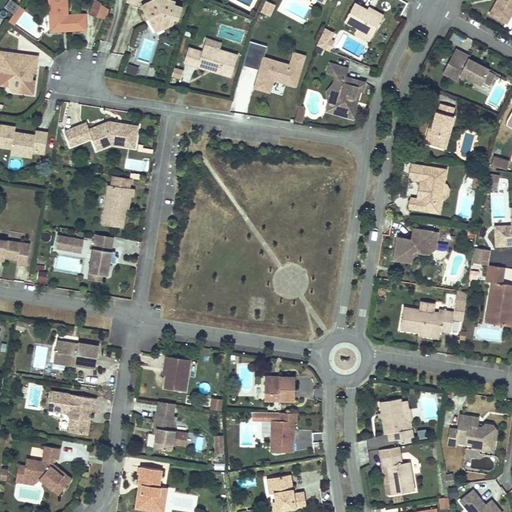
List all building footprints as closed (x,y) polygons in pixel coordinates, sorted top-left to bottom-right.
[(66,0),(48,0),(47,31),(48,33),(55,33),(60,30),(64,30),(64,34),(83,34),(83,19),(66,18),(66,0)] [(511,0),(498,0),(489,15),(507,26),(511,18),(511,0)] [(173,5),(160,1),(158,6),(154,4),(153,1),(140,8),(146,21),(158,25),(161,31),(170,26),(172,21),(176,23),(180,10),(172,8),(173,5)] [(11,17),(17,9),(9,3),(3,11),(11,17)] [(98,8),(91,3),(86,19),(94,22),(98,8)] [(267,21),(273,9),(265,5),(260,17),(267,21)] [(380,20),(353,6),(343,25),(356,31),(370,39),(380,20)] [(158,25),(146,21),(153,35),(161,31),(158,25)] [(370,39),(356,31),(353,36),(368,44),(370,39)] [(330,44),(333,38),(325,34),(319,44),(331,51),(333,48),(330,44)] [(247,40),(243,64),(260,67),(264,43),(247,40)] [(220,47),(204,42),(202,49),(217,54),(220,47)] [(331,51),(319,44),(316,50),(328,56),(331,51)] [(217,54),(202,49),(200,56),(186,52),(182,67),(196,71),(196,68),(212,73),(211,76),(229,81),(235,60),(217,54)] [(296,87),(306,54),(292,50),(288,62),(262,54),(252,87),(269,93),(273,80),(296,87)] [(488,87),(493,78),(487,75),(488,73),(467,61),(468,59),(454,51),(441,75),(455,82),(458,76),(479,88),(482,84),(488,87)] [(36,59),(0,54),(0,74),(4,75),(8,83),(7,88),(9,93),(18,94),(20,83),(29,84),(30,75),(34,76),(36,59)] [(181,78),(183,68),(173,66),(171,76),(181,78)] [(335,77),(333,86),(340,96),(328,106),(335,115),(356,121),(358,111),(351,110),(353,103),(356,104),(358,93),(360,93),(362,84),(345,79),(346,72),(328,68),(326,75),(335,77)] [(340,96),(333,86),(325,93),(328,106),(340,96)] [(430,123),(424,146),(443,151),(451,120),(449,120),(452,109),(438,105),(435,116),(434,116),(432,124),(430,123)] [(87,134),(84,127),(62,136),(68,151),(90,142),(97,140),(100,147),(109,149),(132,152),(135,130),(118,128),(118,130),(114,130),(115,127),(106,126),(87,134)] [(23,138),(12,136),(13,131),(0,128),(0,151),(9,152),(8,155),(20,157),(19,160),(28,161),(29,162),(30,156),(42,158),(45,137),(33,135),(32,142),(26,141),(23,138)] [(97,140),(90,142),(95,155),(109,149),(100,147),(97,140)] [(504,162),(494,159),(492,167),(501,170),(504,162)] [(510,164),(504,162),(501,170),(507,172),(510,164)] [(482,168),(477,167),(476,171),(486,174),(488,164),(483,163),(482,168)] [(409,168),(407,182),(417,183),(422,184),(419,203),(414,202),(410,201),(408,212),(438,217),(445,175),(409,168)] [(469,174),(468,181),(472,182),(470,192),(477,194),(480,176),(469,174)] [(126,192),(128,183),(109,179),(107,189),(126,192)] [(414,202),(419,203),(422,184),(417,183),(414,202)] [(489,183),(487,195),(497,196),(499,184),(489,183)] [(126,192),(107,189),(105,189),(99,227),(119,230),(122,213),(123,207),(126,208),(127,201),(129,201),(131,193),(126,192)] [(495,233),(497,250),(511,248),(511,231),(511,232),(495,233)] [(56,233),(54,248),(82,250),(83,235),(56,233)] [(411,244),(394,242),(391,264),(408,267),(410,256),(415,254),(419,258),(427,259),(434,253),(437,237),(412,234),(411,244)] [(0,243),(0,260),(16,263),(15,268),(25,269),(28,248),(0,243)] [(100,278),(105,279),(111,247),(91,244),(86,275),(100,278)] [(487,264),(490,248),(473,246),(471,262),(487,264)] [(481,279),(483,264),(472,263),(471,278),(481,279)] [(492,279),(487,278),(486,286),(491,287),(502,289),(505,273),(494,271),(492,279)] [(45,283),(46,273),(37,273),(36,282),(45,283)] [(85,282),(99,285),(100,278),(86,275),(85,282)] [(511,290),(502,289),(491,287),(486,317),(490,318),(493,323),(492,328),(510,331),(511,318),(511,316),(511,312),(511,306),(511,290)] [(419,316),(403,313),(400,335),(418,338),(439,341),(440,336),(450,338),(452,324),(463,326),(466,307),(467,298),(458,296),(456,306),(455,306),(453,318),(439,316),(438,319),(433,318),(434,309),(421,307),(419,316)] [(493,323),(490,318),(486,317),(485,327),(492,328),(493,323)] [(32,367),(44,369),(48,347),(36,345),(32,367)] [(96,351),(75,348),(74,349),(74,351),(68,350),(68,348),(54,346),(51,363),(62,364),(61,369),(71,371),(71,370),(92,373),(96,351)] [(187,365),(163,361),(162,369),(165,370),(163,380),(161,393),(183,397),(187,365)] [(292,381),(277,381),(277,384),(262,384),(262,404),(291,405),(292,381)] [(92,402),(47,395),(44,414),(63,417),(66,422),(64,435),(83,438),(86,424),(83,424),(83,418),(86,418),(89,418),(92,402)] [(210,408),(221,409),(221,398),(210,397),(210,408)] [(380,416),(383,438),(388,437),(390,446),(410,443),(409,434),(404,434),(399,406),(399,403),(384,406),(385,415),(380,416)] [(399,406),(404,434),(409,434),(407,424),(408,422),(407,412),(405,411),(404,406),(399,406)] [(293,417),(275,417),(275,426),(267,426),(267,456),(292,457),(293,417)] [(167,435),(169,421),(154,418),(151,433),(154,433),(152,443),(150,453),(168,456),(171,435),(167,435)] [(255,435),(260,435),(260,421),(239,421),(239,447),(255,447),(255,435)] [(455,433),(453,447),(470,450),(470,453),(479,454),(480,447),(489,448),(490,433),(487,428),(484,428),(479,431),(473,430),(474,423),(457,421),(455,433)] [(416,429),(418,439),(427,437),(425,428),(416,429)] [(176,429),(174,444),(186,446),(187,431),(176,429)] [(455,433),(447,432),(445,450),(453,451),(453,447),(455,433)] [(221,447),(213,447),(214,459),(222,458),(221,447)] [(489,448),(480,447),(479,454),(478,457),(489,459),(490,449),(489,448)] [(50,465),(51,462),(56,462),(57,452),(42,450),(39,463),(24,461),(23,468),(21,479),(37,481),(56,497),(69,481),(55,469),(53,472),(49,468),(50,465)] [(386,470),(391,498),(414,494),(409,466),(400,467),(398,459),(379,463),(381,470),(386,470)] [(21,479),(23,468),(16,467),(14,484),(31,486),(37,481),(21,479)] [(156,490),(159,473),(138,470),(135,487),(136,487),(139,488),(136,509),(153,511),(157,490),(156,490)] [(241,479),(242,486),(255,485),(255,478),(241,479)] [(269,499),(271,511),(304,511),(302,493),(293,495),(291,479),(271,483),(273,498),(269,499)] [(450,479),(443,480),(444,491),(451,490),(450,479)] [(273,498),(271,483),(264,484),(267,499),(269,499),(273,498)] [(161,511),(164,492),(157,490),(153,511),(136,509),(139,488),(136,487),(132,511),(134,511),(161,511)] [(458,498),(467,511),(497,511),(490,502),(481,507),(470,490),(458,498)] [(446,501),(437,502),(438,511),(440,511),(447,511),(446,501)]
